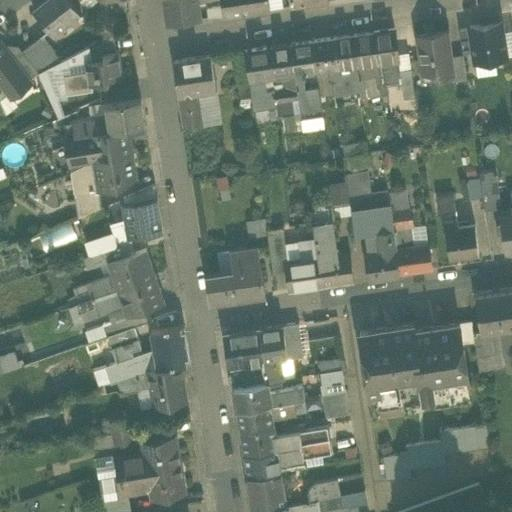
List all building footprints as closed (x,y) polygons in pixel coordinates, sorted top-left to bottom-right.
[(41,0),(33,6),(52,31),(79,11),(70,0),(41,0)] [(201,18),(198,0),(163,0),(167,23),(201,18)] [(221,0),(223,6),(224,14),(269,8),(267,0),(221,0)] [(207,8),(209,17),(224,14),(223,6),(207,8)] [(475,51),(476,59),(506,55),(502,22),(472,26),(472,27),(475,51)] [(459,29),(463,52),(475,51),(472,27),(459,29)] [(374,31),(378,62),(396,59),(399,59),(395,28),(374,31)] [(433,72),(434,79),(452,76),(455,76),(452,55),(448,29),(417,33),(422,74),(433,72)] [(358,64),(378,62),(374,31),(354,34),(358,64)] [(89,45),(91,58),(104,56),(103,50),(115,48),(113,32),(107,36),(89,45)] [(41,34),(22,48),(39,71),(60,60),(41,34)] [(339,67),(358,64),(354,34),(335,37),(339,67)] [(338,67),(339,67),(335,37),(313,40),(317,70),(328,68),(338,67)] [(0,79),(10,92),(12,95),(31,81),(29,78),(9,52),(0,40),(0,79)] [(305,72),(317,70),(313,40),(291,43),(295,73),(305,72)] [(274,76),(283,75),(295,73),(291,43),(270,46),(274,76)] [(29,78),(39,71),(22,48),(19,44),(9,52),(29,78)] [(246,49),(250,79),(265,77),(272,77),(268,46),(246,49)] [(64,72),(66,90),(92,86),(91,80),(108,78),(108,75),(121,73),(117,48),(115,48),(103,50),(104,56),(91,58),(86,59),(88,68),(64,72)] [(242,106),(253,104),(251,91),(250,79),(246,49),(235,51),(242,106)] [(452,76),(453,81),(466,79),(462,53),(452,55),(455,76),(452,76)] [(173,59),(179,94),(198,91),(215,89),(210,54),(173,59)] [(378,62),(379,73),(397,71),(396,59),(378,62)] [(378,62),(358,64),(359,76),(365,76),(375,75),(379,73),(378,62)] [(339,67),(338,67),(339,79),(332,80),(332,83),(334,93),(359,89),(366,88),(365,76),(359,76),(358,64),(339,67)] [(330,81),(332,80),(339,79),(338,67),(328,68),(330,81)] [(398,88),(400,100),(415,98),(411,69),(401,70),(403,87),(398,88)] [(322,116),(317,70),(305,72),(307,84),(315,83),(319,117),(322,116)] [(399,83),(397,71),(379,73),(375,75),(376,86),(379,86),(389,84),(399,83)] [(307,84),(305,72),(295,73),(296,85),(298,98),(301,119),(302,119),(302,116),(317,114),(317,117),(319,117),(315,83),(307,84)] [(296,85),(295,73),(283,75),(285,87),(296,85)] [(365,76),(366,88),(359,89),(361,97),(379,94),(379,86),(376,86),(375,75),(365,76)] [(267,89),(265,77),(250,79),(251,91),(267,89)] [(0,79),(0,99),(10,92),(0,79)] [(379,86),(379,94),(390,92),(389,84),(379,86)] [(275,88),(277,101),(292,99),(298,98),(296,85),(285,87),(275,88)] [(253,104),(277,101),(275,88),(267,89),(251,91),(253,104)] [(200,106),(198,91),(179,94),(181,109),(200,106)] [(72,117),(75,133),(129,125),(129,126),(145,123),(140,94),(105,100),(107,111),(72,117)] [(293,105),(292,99),(277,101),(277,108),(293,105)] [(181,109),(184,126),(202,124),(200,106),(181,109)] [(66,135),(71,168),(92,159),(133,152),(133,148),(129,126),(129,125),(75,133),(66,135)] [(365,140),(342,144),(345,155),(367,152),(365,140)] [(137,176),(133,152),(92,159),(71,168),(75,193),(80,192),(100,189),(112,187),(111,184),(124,182),(123,178),(137,176)] [(364,167),(347,169),(349,189),(363,188),(364,193),(368,192),(364,167)] [(351,204),(349,189),(347,169),(330,172),(335,206),(351,204)] [(480,176),(481,182),(483,197),(484,207),(501,205),(497,174),(480,176)] [(124,195),(125,201),(156,196),(154,182),(124,195)] [(470,198),(483,197),(481,182),(468,184),(470,198)] [(356,234),(375,231),(375,229),(394,227),(392,210),(390,202),(389,193),(388,189),(368,192),(364,193),(363,188),(349,189),(351,204),(356,234)] [(75,196),(78,214),(102,204),(100,189),(80,192),(80,196),(75,196)] [(129,227),(130,234),(131,234),(162,229),(156,196),(125,201),(129,227)] [(316,242),(318,257),(337,254),(330,204),(311,207),(313,221),(316,242)] [(449,206),(449,211),(445,212),(446,219),(445,219),(450,256),(480,252),(476,225),(458,227),(457,217),(455,205),(449,206)] [(511,205),(509,206),(510,214),(502,215),(503,224),(497,225),(498,233),(504,232),(506,248),(511,248),(511,249),(511,248),(511,205)] [(394,227),(394,228),(412,226),(410,208),(392,210),(394,227)] [(268,228),(274,271),(288,269),(287,261),(288,261),(283,225),(268,228)] [(394,228),(397,246),(414,244),(412,226),(394,228)] [(100,237),(102,243),(104,249),(107,248),(118,244),(132,239),(131,234),(130,234),(129,227),(100,237)] [(394,228),(394,227),(375,229),(375,231),(378,249),(397,246),(394,228)] [(299,244),(301,259),(318,257),(316,242),(299,244)] [(429,242),(414,244),(397,246),(400,273),(433,269),(429,242)] [(109,261),(113,273),(117,287),(155,274),(146,248),(122,256),(118,244),(107,248),(111,260),(109,261)] [(209,290),(210,300),(265,292),(258,244),(230,248),(233,268),(222,269),(206,272),(209,290)] [(400,273),(397,246),(378,249),(365,251),(369,277),(400,273)] [(92,253),(96,265),(109,261),(111,260),(107,248),(104,249),(98,251),(92,253)] [(219,250),(222,269),(233,268),(230,248),(219,250)] [(351,252),(337,254),(318,257),(322,284),(355,279),(351,252)] [(322,284),(318,257),(301,259),(288,261),(287,261),(288,269),(291,288),(322,284)] [(113,273),(87,282),(92,296),(117,287),(113,273)] [(155,274),(117,287),(123,304),(127,313),(127,315),(142,310),(164,302),(155,274)] [(77,301),(92,296),(87,282),(72,287),(77,301)] [(83,318),(123,304),(117,287),(92,296),(77,301),(83,318)] [(481,327),(481,329),(491,328),(499,327),(511,325),(511,287),(476,293),(481,327)] [(108,333),(112,345),(138,336),(134,324),(146,319),(142,310),(127,315),(127,313),(116,317),(120,328),(108,333)] [(104,321),(108,333),(120,328),(116,317),(104,321)] [(463,341),(475,340),(473,328),(472,320),(460,322),(463,341)] [(285,323),(289,356),(303,354),(298,321),(287,322),(285,323)] [(151,328),(155,351),(157,364),(180,361),(190,359),(184,322),(151,328)] [(378,393),(380,404),(399,401),(399,399),(404,398),(402,389),(421,386),(422,398),(435,396),(434,390),(448,388),(450,398),(454,397),(453,387),(469,385),(463,341),(460,322),(414,329),(413,323),(360,331),(369,394),(378,393)] [(231,364),(264,359),(278,357),(289,356),(285,323),(260,326),(226,331),(231,364)] [(481,327),(473,328),(475,340),(479,369),(504,366),(503,359),(491,360),(490,352),(494,351),(491,328),(481,329),(481,327)] [(503,359),(499,327),(491,328),(494,351),(490,352),(491,360),(503,359)] [(148,367),(157,364),(155,351),(147,354),(145,349),(134,353),(132,348),(141,345),(138,336),(112,345),(117,359),(94,366),(100,382),(111,379),(111,380),(118,378),(148,367)] [(0,367),(0,368),(17,363),(12,347),(0,350),(0,367)] [(317,356),(317,367),(342,366),(341,355),(317,356)] [(264,359),(266,371),(280,369),(278,357),(264,359)] [(231,364),(234,384),(267,379),(266,371),(264,359),(231,364)] [(150,379),(152,390),(154,398),(155,404),(187,399),(180,361),(157,364),(148,367),(150,379)] [(118,378),(121,388),(150,379),(148,367),(118,378)] [(281,377),(280,369),(266,371),(267,379),(281,377)] [(321,383),(323,393),(345,389),(342,369),(321,372),(323,383),(321,383)] [(238,407),(271,402),(269,389),(267,379),(234,384),(238,407)] [(302,383),(293,385),(295,398),(304,396),(302,383)] [(271,402),(295,398),(293,385),(269,389),(271,402)] [(348,412),(345,389),(323,393),(326,415),(348,412)] [(295,398),(271,402),(273,415),(306,409),(304,396),(295,398)] [(274,424),(273,415),(271,402),(238,407),(241,429),(274,424)] [(111,430),(113,430),(132,427),(130,413),(109,416),(111,430)] [(440,430),(441,440),(443,454),(490,447),(487,423),(440,430)] [(245,452),(278,446),(276,433),(274,424),(241,429),(245,452)] [(299,429),(302,442),(331,438),(329,424),(299,429)] [(134,439),(132,427),(113,430),(115,442),(134,439)] [(299,429),(276,433),(278,446),(302,442),(299,429)] [(143,436),(145,451),(147,466),(180,461),(175,431),(143,436)] [(331,438),(302,442),(304,456),(333,452),(331,438)] [(444,463),(443,454),(441,440),(406,445),(407,452),(409,469),(444,463)] [(280,460),(304,456),(302,442),(278,446),(280,460)] [(281,469),(280,460),(278,446),(245,452),(248,474),(281,469)] [(118,471),(147,466),(145,451),(138,452),(137,449),(115,453),(118,471)] [(410,476),(409,469),(407,452),(383,455),(386,479),(410,476)] [(180,461),(147,466),(150,480),(152,496),(185,491),(180,461)] [(142,482),(150,480),(147,466),(118,471),(121,489),(143,485),(142,482)] [(283,478),(281,469),(248,474),(254,509),(287,503),(283,478)] [(309,488),(311,499),(316,499),(334,496),(330,477),(316,479),(309,488)] [(398,511),(469,511),(487,506),(479,483),(398,511)] [(132,511),(133,511),(131,511),(128,497),(107,500),(108,511),(132,511)] [(313,511),(311,499),(295,502),(296,511),(313,511)] [(288,511),(287,503),(254,509),(254,511),(288,511)]
